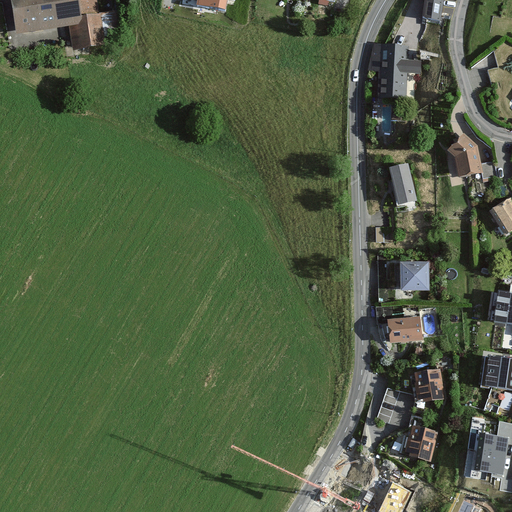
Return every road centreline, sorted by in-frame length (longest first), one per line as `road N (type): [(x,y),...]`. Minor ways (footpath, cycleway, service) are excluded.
road 1 (tertiary): [(385,0),(365,43),(357,98),(360,376),(347,425),(295,511)]
road 2 (residential): [(466,0),(460,21),(470,96),(481,121),(511,138)]
